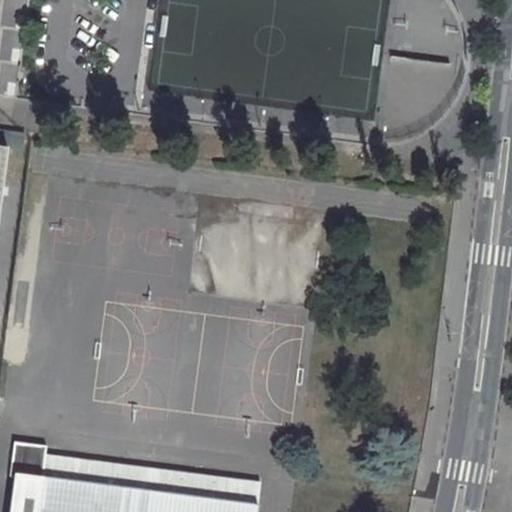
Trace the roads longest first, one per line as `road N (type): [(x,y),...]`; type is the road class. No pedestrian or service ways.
road 1 (unclassified): [(511,94),(457,511)]
road 2 (unknown): [(66,0),(62,80),(98,96),(118,87),(126,70),(139,0)]
